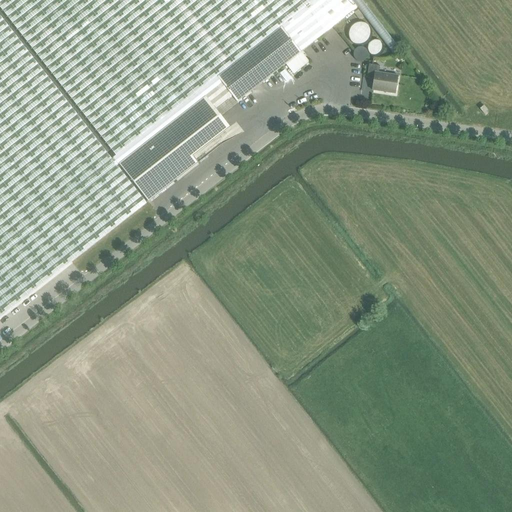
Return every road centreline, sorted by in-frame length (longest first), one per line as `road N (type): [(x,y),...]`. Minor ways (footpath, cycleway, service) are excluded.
road 1 (unknown): [(511,142),(325,117),(300,123),(0,357)]
road 2 (tertiary): [(0,343),(291,118),(320,107),(511,136)]
